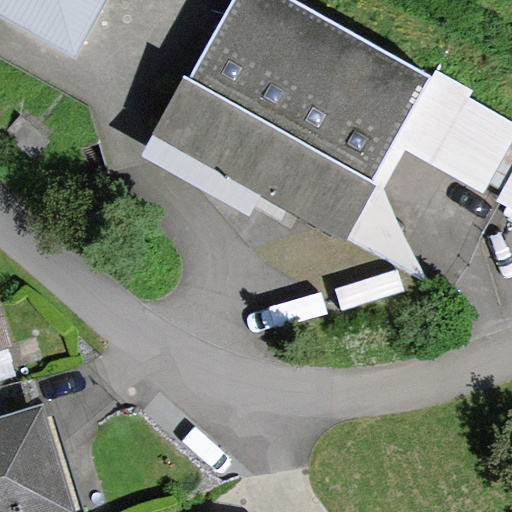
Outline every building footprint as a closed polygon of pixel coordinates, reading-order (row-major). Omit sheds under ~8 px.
[(0,0),(0,9),(90,58),(121,0),(0,0)] [(418,143),(404,135),(440,71),(312,0),(241,0),(199,74),(193,71),(161,129),(163,130),(151,152),(259,212),(266,199),(305,221),(310,213),(354,238),(378,196),(386,201),(418,143)] [(418,143),(497,187),(503,177),(511,182),(511,191),(510,195),(511,196),(511,105),(484,90),(488,82),(450,60),(443,73),(440,71),(404,135),(418,143)] [(18,373),(39,366),(16,292),(0,283),(0,345),(1,349),(10,346),(18,373)] [(0,511),(90,511),(58,405),(0,423),(0,511)]
